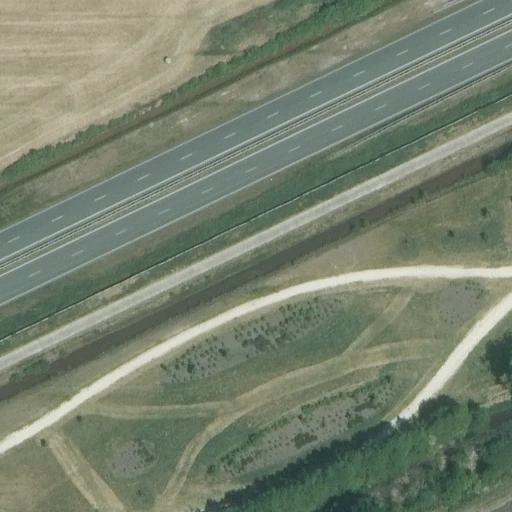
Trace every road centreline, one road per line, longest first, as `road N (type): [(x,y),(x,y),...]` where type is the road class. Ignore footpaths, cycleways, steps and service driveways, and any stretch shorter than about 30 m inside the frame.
road 1 (trunk): [(511,0),(0,246)]
road 2 (trunk): [(0,291),(511,45)]
